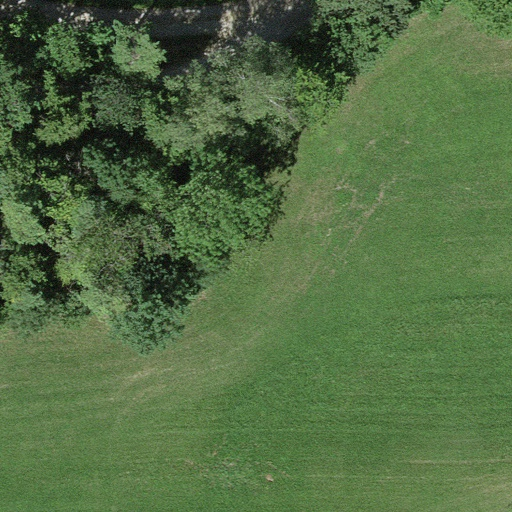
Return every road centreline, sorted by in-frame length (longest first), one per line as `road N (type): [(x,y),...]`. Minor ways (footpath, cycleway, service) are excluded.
road 1 (track): [(335,0),(288,20),(0,75)]
road 2 (track): [(288,20),(4,0)]
